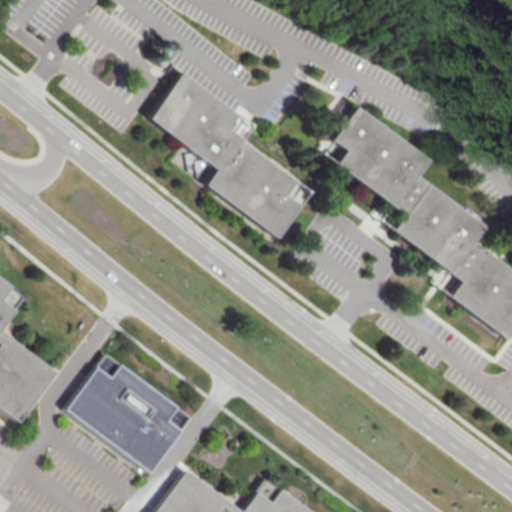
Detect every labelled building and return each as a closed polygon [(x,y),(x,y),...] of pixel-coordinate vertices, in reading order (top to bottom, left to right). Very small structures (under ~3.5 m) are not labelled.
[(143,117),(177,72),(232,114),(223,127),(292,180),(281,194),(296,205),(270,238),(200,183),(211,169),(143,117)] [(479,225),(468,239),(511,272),(511,324),(502,338),(446,296),(457,281),(388,229),(399,215),(329,163),(340,148),(327,138),(351,105),(421,158),(410,172),(479,225)] [(11,420),(0,411),(0,283),(17,296),(0,318),(0,333),(49,371),(11,420)] [(58,408),(100,354),(182,417),(141,471),(58,408)] [(144,511),(178,468),(233,510),(258,478),(303,511),(144,511)]
